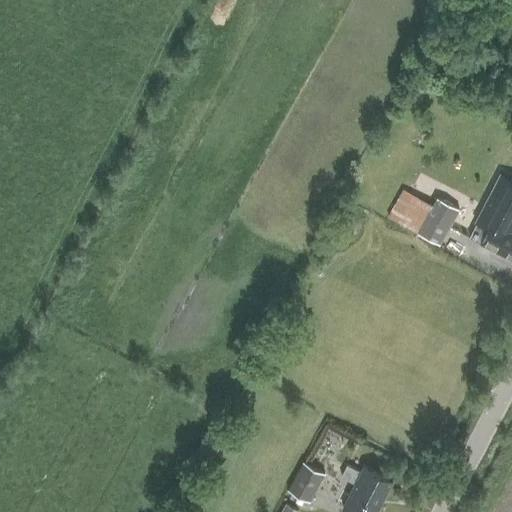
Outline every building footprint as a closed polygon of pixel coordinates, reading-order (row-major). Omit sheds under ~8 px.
[(404,188),(388,216),(439,244),(458,208),(436,196),(432,204),(404,188)] [(511,258),(511,232),(509,231),(511,227),(493,218),(489,227),(478,221),(470,237),(481,242),(481,243),(511,258)] [(309,500),(324,472),(303,461),(288,489),(309,500)] [(352,511),(375,511),(392,480),(363,466),(361,471),(347,464),(342,475),(355,482),(342,507),(352,511)] [(297,511),(299,510),(286,503),(280,511),(297,511)]
